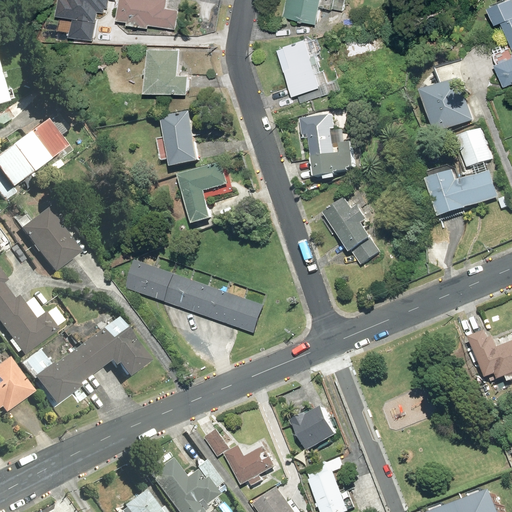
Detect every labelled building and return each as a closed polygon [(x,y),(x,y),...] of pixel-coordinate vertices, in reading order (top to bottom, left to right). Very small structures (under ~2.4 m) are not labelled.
[(74,20),(71,37),(91,40),(95,11),(100,12),(101,6),(105,6),(105,0),(58,0),(56,17),(74,20)] [(117,0),(115,20),(176,30),(178,11),(165,9),(166,0),(117,0)] [(291,0),(289,16),(327,24),(331,0),(291,0)] [(511,84),(511,0),(508,0),(486,9),(494,26),(500,24),(511,51),(511,55),(494,64),(504,88),(511,84)] [(314,35),(283,46),(302,98),(333,87),(314,35)] [(0,40),(0,102),(15,98),(0,40)] [(178,49),(144,48),(143,94),(187,96),(187,72),(177,72),(178,49)] [(463,78),(425,92),(440,131),(478,116),(463,78)] [(0,125),(10,119),(1,107),(0,107),(0,125)] [(186,109),(160,113),(168,164),(195,159),(186,109)] [(334,113),(299,118),(302,135),(306,134),(312,176),(355,170),(350,141),(339,143),(334,113)] [(46,121),(0,153),(0,170),(11,186),(65,148),(46,121)] [(454,134),(466,167),(491,159),(480,126),(454,134)] [(217,162),(176,172),(188,221),(209,216),(203,190),(223,186),(217,162)] [(424,177),(438,216),(495,196),(486,168),(455,179),(451,168),(424,177)] [(349,196),(324,214),(361,265),(381,251),(362,223),(366,220),(349,196)] [(50,207),(21,228),(54,272),(83,251),(50,207)] [(0,242),(0,321),(24,355),(61,328),(37,295),(28,302),(0,262),(0,251),(4,248),(0,242)] [(138,258),(128,288),(260,333),(270,303),(138,258)] [(42,347),(22,363),(59,407),(116,360),(133,380),(158,359),(120,313),(57,365),(42,347)] [(500,327),(477,335),(495,384),(511,377),(511,343),(507,345),(500,327)] [(0,410),(5,407),(9,412),(37,393),(12,357),(0,366),(0,410)] [(324,407),(292,421),(305,449),(337,435),(324,407)] [(223,429),(207,437),(219,458),(228,453),(245,485),(282,465),(271,444),(251,454),(244,442),(233,448),(223,429)] [(193,453),(156,481),(179,511),(208,511),(207,509),(225,495),(193,453)] [(345,456),(311,469),(328,511),(352,511),(357,510),(342,473),(351,470),(345,456)] [(305,511),(282,483),(257,503),(264,511),(305,511)] [(168,511),(147,487),(124,506),(128,511),(168,511)] [(506,511),(498,491),(444,511),(506,511)]
